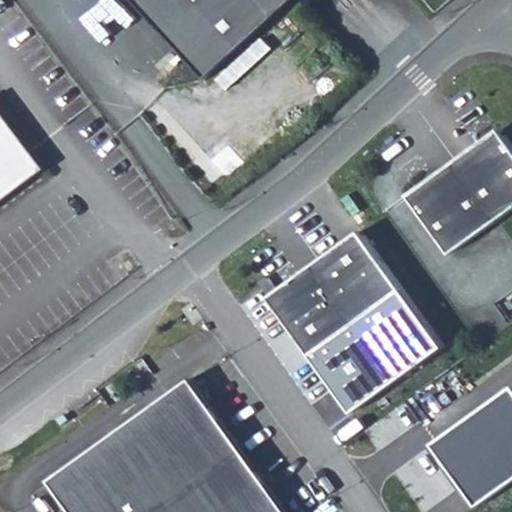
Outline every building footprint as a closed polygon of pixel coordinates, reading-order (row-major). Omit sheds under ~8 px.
[(142,0),(211,75),(293,0),(142,0)] [(0,206),(54,166),(37,144),(1,95),(0,95),(0,206)] [(511,208),(511,144),(501,129),(409,196),(450,253),(511,208)] [(360,232),(269,298),(311,356),(402,290),(360,232)] [(402,290),(311,356),(354,414),(445,349),(402,290)] [(288,511),(192,380),(52,481),(74,511),(288,511)] [(511,485),(511,388),(437,442),(483,506),(511,485)]
